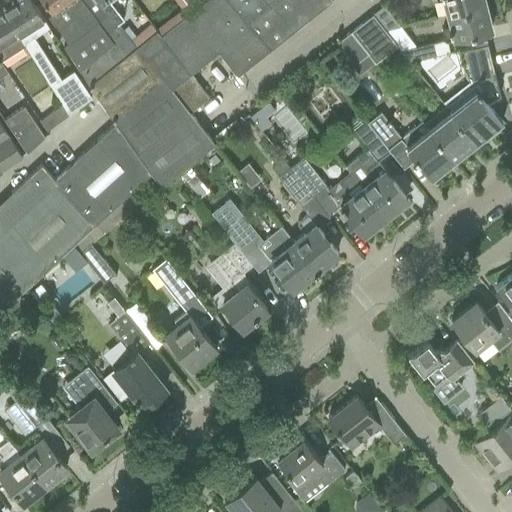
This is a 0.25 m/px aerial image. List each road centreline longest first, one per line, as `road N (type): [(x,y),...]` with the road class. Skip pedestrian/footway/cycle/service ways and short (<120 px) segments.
road 1 (residential): [(93,511),(335,321)]
road 2 (residential): [(364,358),(172,511)]
road 3 (residential): [(335,321),(511,180)]
road 4 (residential): [(487,511),(364,358)]
road 5 (residential): [(364,358),(511,243)]
